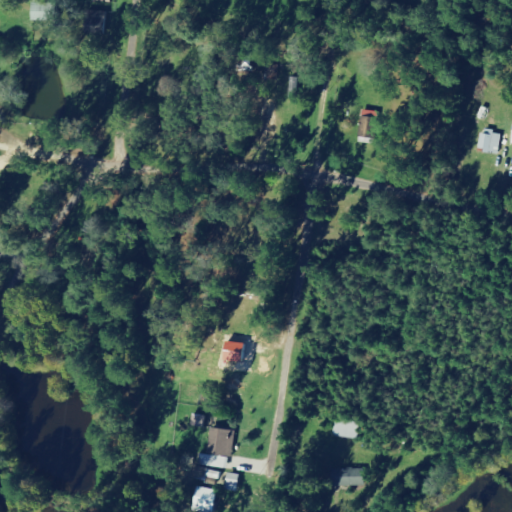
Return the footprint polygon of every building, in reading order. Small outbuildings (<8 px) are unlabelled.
[(40,21),(64,22),(64,4),(40,3),(40,21)] [(363,138),(380,142),(386,113),(369,110),(363,138)] [(506,133),(487,131),(485,152),(504,154),(506,133)] [(363,424),(338,421),(336,436),(361,440),(363,424)] [(370,486),(370,470),(341,469),(340,485),(370,486)] [(232,490),(245,492),(247,475),(234,474),(232,490)]
